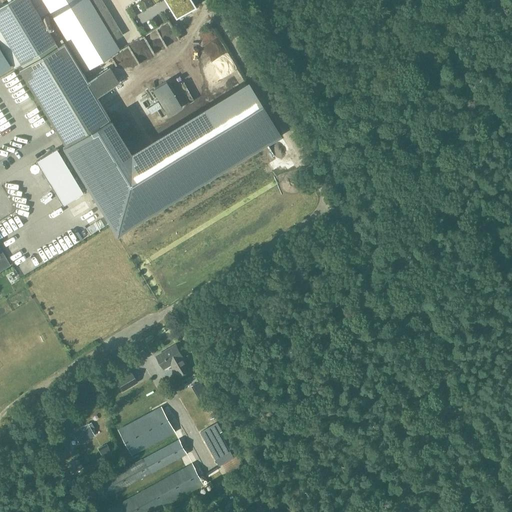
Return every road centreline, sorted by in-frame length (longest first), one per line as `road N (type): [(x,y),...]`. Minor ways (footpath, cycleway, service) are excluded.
road 1 (unclassified): [(511,496),(207,0)]
road 2 (unknown): [(5,0),(89,139),(102,148),(149,139)]
road 3 (unknown): [(178,51),(126,88),(123,107),(133,130),(149,139)]
road 4 (unknown): [(149,139),(201,106),(201,82),(178,51)]
